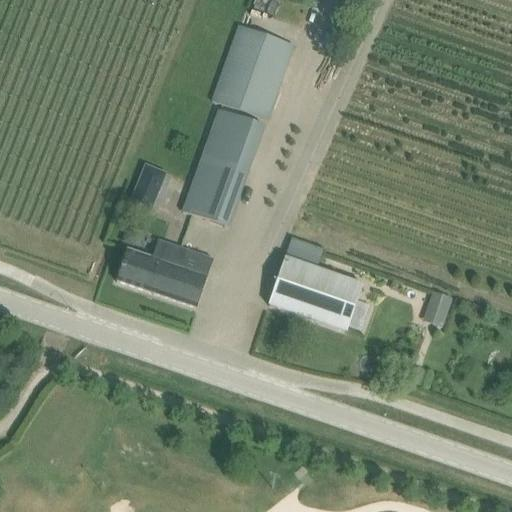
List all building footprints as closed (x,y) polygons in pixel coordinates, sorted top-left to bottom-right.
[(240,25),(212,100),(268,120),(295,45),(240,25)] [(247,174),(263,128),(219,112),(183,214),(228,230),(248,174),(247,174)] [(142,176),(132,201),(152,209),(162,184),(142,176)] [(127,252),(116,283),(148,294),(148,293),(196,310),(212,263),(158,244),(152,261),(144,258),(146,254),(141,252),(140,257),(127,252)] [(275,289),(268,307),(314,323),(346,335),(363,287),(331,276),(285,260),(275,289)] [(431,292),(427,304),(448,311),(452,299),(431,292)] [(426,377),(405,370),(400,386),(421,394),(426,377)]
